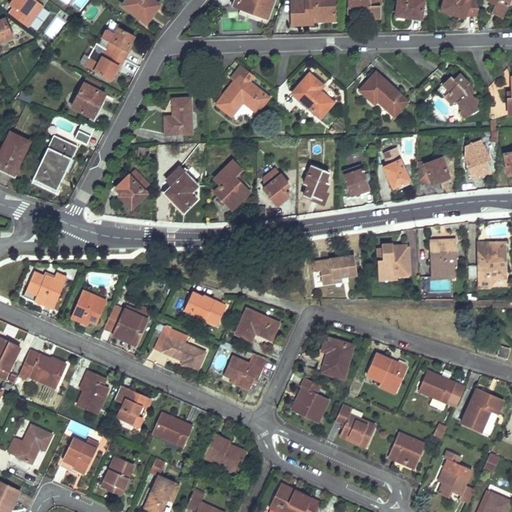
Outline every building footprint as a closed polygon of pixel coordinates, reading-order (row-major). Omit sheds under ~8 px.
[(29,19),(35,11),(40,3),(36,0),(10,0),(8,3),(29,19)] [(145,20),(152,12),(158,3),(154,0),(124,0),(122,3),(145,20)] [(242,8),(241,10),(240,13),(258,19),(260,14),(267,17),(273,0),(235,0),(234,5),(242,8)] [(304,0),(305,0),(290,1),(291,24),(311,24),(311,20),(334,19),(333,0),(304,0)] [(368,8),(369,12),(369,17),(380,16),(380,4),(380,0),(349,0),(350,8),(368,8)] [(421,18),(422,9),(423,0),(398,0),(396,15),(421,18)] [(464,17),(467,8),(469,0),(443,0),(440,10),(464,17)] [(488,0),(496,4),(494,7),(492,11),(502,16),(509,0),(488,0)] [(65,31),(68,28),(70,25),(75,19),(59,8),(51,19),(65,31)] [(0,40),(11,36),(3,18),(0,19),(0,40)] [(327,33),(334,33),(341,33),(341,24),(327,24),(327,33)] [(102,44),(124,57),(128,49),(126,48),(133,35),(119,26),(116,32),(109,28),(106,29),(102,36),(103,37),(99,43),(102,44)] [(120,66),(124,57),(102,44),(95,56),(101,59),(94,71),(109,79),(113,72),(117,64),(120,66)] [(256,112),(262,105),(267,98),(248,82),(254,75),(241,65),(236,71),(239,74),(216,103),(231,115),(242,101),(256,112)] [(377,99),(386,107),(394,115),(407,101),(375,72),(359,89),(374,103),(377,99)] [(322,85),(316,79),(309,73),(292,92),(320,117),(333,102),(318,89),(322,85)] [(453,80),(450,78),(441,86),(447,93),(445,94),(454,103),(459,112),(457,113),(461,120),(477,111),(475,106),(476,104),(476,102),(475,100),(472,99),(466,87),(469,84),(458,74),(453,80)] [(93,117),(99,105),(105,94),(97,90),(100,85),(86,78),(72,106),(93,117)] [(21,91),(19,99),(30,102),(32,94),(21,91)] [(445,94),(442,98),(449,105),(454,103),(445,94)] [(164,116),(165,125),(165,134),(192,133),(190,97),(173,98),(173,116),(164,116)] [(78,129),(74,138),(87,143),(91,134),(78,129)] [(0,151),(0,167),(3,169),(13,174),(29,142),(10,132),(0,151)] [(32,179),(44,184),(56,189),(77,146),(54,134),(32,179)] [(309,161),(336,161),(336,138),(309,138),(309,161)] [(483,159),(486,158),(488,157),(481,139),(465,146),(469,154),(464,156),(473,177),(488,171),(483,159)] [(149,154),(150,147),(139,145),(138,153),(149,154)] [(399,157),(397,152),(396,146),(384,151),(386,159),(387,165),(384,166),(393,186),(409,179),(408,176),(403,167),(399,157)] [(431,185),(448,179),(440,158),(424,164),(423,161),(417,161),(416,182),(430,183),(431,185)] [(234,177),(238,173),(241,170),(232,160),(214,177),(220,184),(213,190),(231,208),(249,191),(234,177)] [(311,192),(311,193),(310,195),(322,200),(329,183),(326,181),(329,172),(311,164),(304,183),(308,185),(306,189),(311,192)] [(409,165),(403,167),(408,176),(413,174),(409,165)] [(183,210),(189,204),(196,197),(190,191),(197,185),(181,168),(168,179),(173,184),(166,191),(183,210)] [(351,194),(360,191),(368,188),(361,168),(344,174),(351,194)] [(119,194),(125,201),(131,207),(146,193),(143,189),(149,184),(138,173),(133,178),(128,174),(114,187),(120,193),(119,194)] [(288,195),(286,192),(283,189),(289,185),(280,174),(263,187),(277,204),(288,195)] [(487,241),(487,254),(478,254),(479,277),(504,277),(503,240),(487,241)] [(455,241),(429,242),(430,277),(457,277),(455,241)] [(487,241),(478,241),(478,254),(487,254),(487,241)] [(408,275),(407,247),(392,248),(380,249),(381,260),(378,260),(379,281),(395,280),(395,276),(408,275)] [(353,256),(311,263),(313,273),(320,272),(322,285),(332,284),(331,280),(341,279),(341,275),(347,274),(347,278),(356,277),(353,256)] [(55,271),(55,273),(54,274),(45,271),(44,274),(33,270),(23,293),(53,306),(66,276),(55,271)] [(94,322),(99,311),(104,301),(83,291),(72,317),(86,323),(88,319),(94,322)] [(202,297),(197,295),(192,292),(184,309),(217,325),(226,306),(203,295),(202,297)] [(146,319),(134,314),(133,314),(123,309),(122,309),(113,305),(103,328),(112,332),(111,333),(135,344),(146,319)] [(149,312),(137,307),(133,314),(134,314),(146,319),(149,312)] [(235,332),(243,336),(251,339),(255,331),(271,339),(271,338),(278,322),(246,308),(235,332)] [(184,359),(183,362),(182,364),(196,370),(204,351),(184,343),(187,336),(163,326),(154,348),(180,359),(180,358),(184,359)] [(270,348),(273,340),(271,338),(271,339),(255,331),(251,339),(270,348)] [(19,347),(8,341),(0,337),(0,377),(4,380),(19,347)] [(327,352),(324,362),(321,371),(343,378),(353,345),(326,337),(322,350),(327,352)] [(506,358),(509,349),(500,346),(497,355),(506,358)] [(39,353),(30,349),(18,376),(28,381),(30,376),(55,388),(66,363),(51,356),(49,361),(37,355),(39,353)] [(247,361),(258,366),(262,368),(266,358),(252,352),(247,361)] [(253,378),(258,366),(247,361),(232,354),(227,364),(223,375),(231,378),(249,386),(253,378)] [(396,363),(395,363),(395,365),(390,362),(390,360),(376,354),(367,374),(381,381),(397,388),(406,367),(396,363)] [(253,378),(256,379),(262,368),(258,366),(253,378)] [(107,378),(97,374),(87,370),(79,388),(84,390),(77,404),(97,413),(108,387),(104,385),(107,378)] [(447,382),(441,380),(436,378),(437,376),(425,372),(417,390),(455,407),(464,387),(447,379),(447,382)] [(229,381),(248,389),(249,386),(231,378),(229,381)] [(291,410),(305,416),(318,421),(327,399),(316,394),(320,385),(305,378),(301,387),(304,389),(299,400),(296,399),(291,410)] [(379,386),(394,394),(397,388),(381,381),(379,386)] [(138,415),(140,410),(142,405),(146,407),(150,399),(120,386),(114,399),(123,402),(116,416),(138,426),(142,417),(138,415)] [(497,413),(500,407),(503,400),(477,388),(461,423),(480,431),(490,410),(497,413)] [(339,434),(352,440),(366,446),(375,426),(349,414),(350,411),(341,407),(335,420),(344,424),(339,434)] [(490,410),(480,431),(487,434),(497,413),(490,410)] [(174,417),(161,411),(152,431),(183,445),(192,425),(185,422),(184,423),(174,419),(174,417)] [(37,446),(41,448),(44,450),(51,434),(31,425),(23,441),(14,437),(8,451),(31,462),(37,451),(36,450),(37,446)] [(108,430),(101,427),(99,432),(106,435),(108,430)] [(444,432),(437,429),(434,435),(441,439),(444,432)] [(404,463),(409,465),(414,467),(424,444),(397,433),(388,456),(396,459),(397,457),(405,461),(404,463)] [(229,442),(221,438),(214,435),(204,456),(237,471),(245,454),(227,446),(229,442)] [(98,442),(87,437),(84,443),(95,448),(98,442)] [(68,462),(73,464),(72,467),(84,473),(95,448),(84,443),(72,438),(63,459),(68,462)] [(227,446),(245,454),(247,450),(229,442),(227,446)] [(444,457),(446,458),(447,458),(443,469),(447,470),(442,482),(438,492),(448,497),(451,491),(460,494),(464,484),(470,469),(457,464),(460,456),(447,451),(444,457)] [(499,456),(491,452),(484,468),(493,471),(499,456)] [(134,464),(124,460),(115,456),(101,486),(120,494),(123,487),(128,476),(134,464)] [(149,471),(158,475),(165,461),(156,457),(152,464),(149,471)] [(68,462),(63,459),(60,466),(71,471),(72,467),(73,464),(68,462)] [(447,470),(443,469),(438,481),(442,482),(447,470)] [(160,511),(165,502),(164,502),(163,501),(165,497),(171,501),(179,485),(158,475),(144,507),(154,511),(160,511)] [(128,476),(123,487),(127,489),(132,478),(128,476)] [(8,511),(19,491),(8,485),(0,481),(0,511),(8,511)] [(281,483),(275,495),(269,507),(279,511),(315,511),(320,503),(281,483)] [(459,497),(469,502),(474,488),(464,484),(460,494),(459,497)] [(486,491),(477,511),(504,511),(511,497),(493,489),(491,493),(486,491)] [(194,490),(191,498),(187,505),(197,510),(195,511),(221,511),(201,502),(204,495),(194,490)]
